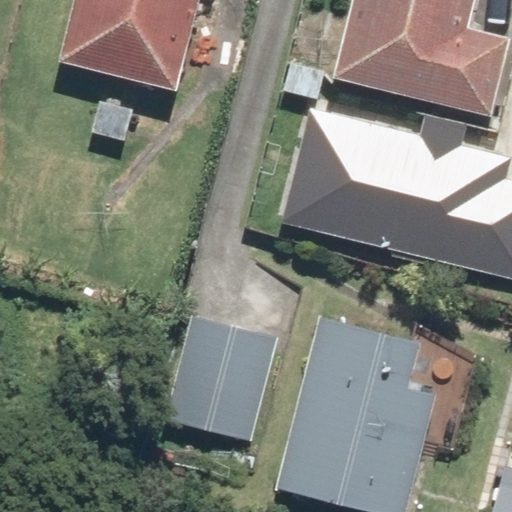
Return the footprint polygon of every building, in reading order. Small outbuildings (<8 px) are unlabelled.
[(77,0),(61,60),(174,89),(197,0),(77,0)] [(509,37),(468,26),(474,0),(353,0),(333,76),(489,116),(509,37)] [(511,146),(317,100),(291,208),(511,261),(511,169),(508,168),(511,151),(511,146)] [(165,416),(250,439),(277,337),(191,315),(165,416)] [(323,318),(279,487),(375,511),(404,511),(436,395),(409,388),(420,343),(323,318)]
